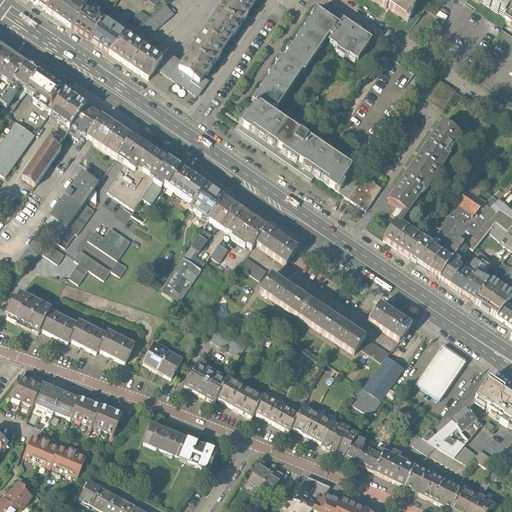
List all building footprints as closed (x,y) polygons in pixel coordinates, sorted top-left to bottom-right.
[(33,0),(52,12),(60,0),(33,0)] [(60,0),(52,12),(78,30),(91,10),(94,6),(85,0),(60,0)] [(231,0),(224,11),(245,25),(262,0),(231,0)] [(370,0),(369,2),(385,13),(386,12),(404,24),(409,17),(410,18),(414,11),(397,0),(370,0)] [(511,0),(475,0),(508,21),(511,14),(511,0)] [(138,46),(175,13),(165,2),(147,18),(139,9),(125,22),(133,30),(128,35),(138,46)] [(78,30),(88,43),(102,23),(91,10),(78,30)] [(224,11),(209,32),(230,46),(245,25),(224,11)] [(340,30),(317,14),(311,22),(312,23),(285,63),(283,62),(252,107),(257,110),(269,119),(273,113),(276,115),(303,76),(304,77),(329,40),(332,42),(340,30)] [(125,39),(102,23),(88,43),(106,55),(125,39)] [(344,25),(340,30),(332,42),(328,46),(337,53),(337,54),(348,61),(349,60),(357,66),(372,44),(344,25)] [(209,32),(197,49),(218,64),(230,46),(209,32)] [(106,55),(128,71),(143,50),(126,38),(125,39),(106,55)] [(24,66),(0,49),(0,79),(10,87),(13,84),(23,68),(24,66)] [(210,77),(218,64),(197,49),(188,63),(185,68),(206,82),(210,77)] [(159,60),(143,50),(128,71),(144,82),(153,69),(159,60)] [(214,80),(210,77),(206,82),(185,68),(188,63),(173,52),(159,60),(153,69),(203,96),(214,80)] [(37,77),(23,68),(13,84),(18,88),(26,93),(37,77)] [(63,94),(37,77),(26,93),(24,95),(51,113),(63,94)] [(431,78),(419,98),(443,113),(456,94),(431,78)] [(15,93),(18,88),(13,84),(10,87),(0,102),(0,109),(4,112),(16,94),(15,93)] [(365,92),(360,117),(376,121),(380,103),(375,102),(376,95),(365,92)] [(85,109),(63,94),(51,113),(48,118),(69,132),(71,128),(85,109)] [(101,120),(85,109),(71,128),(88,139),(101,120)] [(353,175),(269,119),(257,110),(241,133),(251,139),(253,136),(278,153),(277,154),(305,173),(305,172),(330,188),(328,192),(337,199),(353,175)] [(104,121),(101,120),(88,139),(86,141),(89,143),(117,162),(132,140),(104,121)] [(33,137),(14,124),(0,143),(0,176),(3,179),(33,137)] [(389,204),(404,214),(407,216),(460,139),(442,125),(435,135),(422,155),(409,175),(395,195),(389,204)] [(57,144),(47,137),(17,181),(30,190),(55,153),(52,151),(57,144)] [(152,182),(155,184),(168,164),(134,142),(132,140),(117,162),(116,164),(118,165),(122,168),(134,176),(137,172),(152,182)] [(180,173),(168,164),(155,184),(153,186),(161,191),(163,188),(168,192),(180,173)] [(131,213),(152,182),(137,172),(134,176),(122,168),(104,195),(131,213)] [(205,189),(180,173),(168,192),(193,208),(205,189)] [(81,174),(39,233),(54,244),(64,229),(66,231),(84,206),(98,186),(81,174)] [(363,182),(353,175),(337,199),(343,203),(344,201),(348,204),(363,182)] [(368,185),(363,182),(348,204),(366,216),(381,194),(372,188),(372,185),(368,185)] [(474,183),(466,192),(477,200),(484,190),(474,183)] [(505,186),(492,198),(497,204),(500,202),(511,193),(505,186)] [(224,202),(205,189),(193,208),(190,213),(208,225),(209,224),(224,202)] [(466,192),(456,206),(472,217),(485,205),(477,200),(466,192)] [(435,234),(449,244),(455,237),(461,241),(458,244),(464,247),(471,253),(472,255),(488,235),(497,225),(508,234),(511,229),(511,212),(500,202),(497,204),(492,198),(485,205),(472,217),(456,206),(435,234)] [(223,233),(224,234),(239,212),(237,211),(224,202),(209,224),(223,233)] [(93,212),(84,206),(66,231),(64,229),(54,244),(64,250),(74,236),(75,237),(93,212)] [(261,227),(239,212),(224,234),(247,249),(252,252),(255,248),(267,230),(261,227)] [(385,244),(410,261),(423,242),(400,228),(407,216),(404,214),(396,226),(385,244)] [(488,235),(511,254),(511,229),(508,234),(497,225),(488,235)] [(87,243),(117,263),(130,243),(111,230),(104,240),(94,233),(87,243)] [(298,251),(267,230),(255,248),(286,268),(298,251)] [(203,231),(198,239),(206,244),(211,236),(203,231)] [(446,261),(458,244),(461,241),(455,237),(449,244),(440,256),(446,261)] [(198,239),(182,261),(201,274),(206,267),(196,260),(207,244),(206,244),(198,239)] [(431,247),(423,242),(410,261),(428,274),(440,256),(430,250),(431,247)] [(428,274),(440,282),(464,247),(458,244),(446,261),(440,256),(428,274)] [(228,251),(219,245),(209,259),(219,265),(228,251)] [(440,282),(450,289),(462,272),(460,270),(471,253),(464,247),(440,282)] [(64,258),(48,248),(42,257),(57,267),(64,258)] [(29,267),(39,259),(32,251),(23,260),(29,267)] [(110,273),(80,253),(74,263),(79,266),(68,281),(78,287),(88,272),(103,283),(110,273)] [(511,288),(511,287),(511,255),(494,277),(511,288)] [(259,283),(266,272),(245,260),(238,270),(259,283)] [(182,261),(160,294),(178,307),(201,274),(182,261)] [(117,263),(110,273),(120,279),(127,269),(117,263)] [(450,289),(461,296),(476,275),(481,269),(475,265),(467,276),(462,272),(450,289)] [(260,292),(291,313),(302,297),(271,275),(260,292)] [(461,296),(473,304),(489,284),(476,275),(461,296)] [(511,299),(489,284),(473,304),(496,320),(505,309),(511,301),(511,299)] [(10,297),(2,312),(15,319),(13,323),(34,333),(35,330),(46,310),(47,307),(16,291),(13,298),(10,297)] [(291,313),(322,335),(334,318),(302,297),(291,313)] [(410,327),(379,305),(367,322),(399,344),(410,327)] [(496,320),(511,330),(511,313),(505,309),(496,320)] [(73,324),(46,310),(35,330),(63,344),(65,339),(73,324)] [(365,340),(334,318),(322,335),(354,356),(365,340)] [(76,320),(73,324),(65,339),(92,353),(94,350),(102,334),(76,320)] [(104,330),(102,334),(94,350),(121,363),(131,344),(104,330)] [(381,367),(386,360),(388,357),(368,342),(361,351),(381,367)] [(139,363),(153,371),(164,352),(150,344),(139,363)] [(390,355),(394,357),(399,349),(396,346),(390,355)] [(441,349),(414,388),(438,404),(465,365),(441,349)] [(178,360),(164,352),(153,371),(167,379),(178,360)] [(404,373),(386,360),(381,367),(362,391),(372,399),(380,404),(404,373)] [(210,403),(213,399),(223,380),(193,364),(180,387),(210,403)] [(23,376),(14,397),(37,406),(38,403),(46,385),(23,376)] [(247,418),(250,413),(259,396),(225,378),(223,380),(213,399),(247,418)] [(483,406),(486,409),(500,391),(501,388),(485,378),(473,397),(484,404),(483,406)] [(47,382),(46,385),(38,403),(52,409),(51,413),(56,415),(58,411),(74,418),(83,397),(47,382)] [(362,413),(372,399),(362,391),(352,405),(362,413)] [(511,399),(500,391),(486,409),(485,411),(498,420),(497,423),(504,427),(508,421),(511,423),(511,399)] [(285,432),(287,429),(295,414),(260,394),(259,396),(250,413),(285,432)] [(105,406),(83,397),(74,418),(96,427),(97,426),(105,406)] [(106,404),(105,406),(97,426),(117,435),(127,413),(106,404)] [(287,429),(318,446),(330,424),(299,407),(295,414),(287,429)] [(463,408),(447,421),(454,429),(458,433),(473,420),(463,408)] [(436,451),(450,459),(460,446),(461,445),(453,441),(448,447),(439,441),(450,432),(454,429),(447,421),(432,435),(424,442),(436,451)] [(148,443),(180,457),(189,436),(156,423),(148,443)] [(317,447),(340,458),(353,438),(355,435),(330,424),(318,446),(317,447)] [(418,438),(424,442),(432,435),(427,430),(418,438)] [(0,455),(12,441),(0,431),(0,455)] [(64,446),(37,434),(28,456),(55,467),(55,465),(64,446)] [(222,450),(189,436),(180,457),(213,470),(222,450)] [(340,458),(353,464),(363,444),(363,443),(353,438),(340,458)] [(65,444),(64,446),(55,465),(81,476),(91,455),(65,444)] [(368,446),(363,444),(353,464),(371,473),(381,452),(374,449),(373,451),(367,448),(368,446)] [(465,468),(470,461),(473,457),(460,446),(450,459),(465,468)] [(371,473),(401,488),(412,467),(381,452),(371,473)] [(473,457),(470,461),(487,472),(493,463),(476,452),(473,457)] [(278,470),(265,462),(253,479),(275,494),(283,482),(285,478),(277,472),(278,470)] [(428,501),(438,480),(412,467),(401,488),(428,501)] [(23,478),(15,489),(31,502),(37,494),(28,487),(30,484),(23,478)] [(83,497),(95,504),(105,486),(93,479),(83,497)] [(322,479),(318,487),(313,496),(322,501),(331,492),(335,485),(322,479)] [(458,489),(438,480),(428,501),(447,511),(458,489)] [(288,486),(283,482),(275,494),(281,499),(277,505),(283,508),(290,496),(290,494),(285,491),(288,486)] [(308,482),(299,498),(318,508),(322,501),(313,496),(318,487),(308,482)] [(482,497),(488,486),(481,483),(476,494),(482,497)] [(95,504),(106,510),(117,492),(105,486),(95,504)] [(25,510),(31,502),(15,489),(9,496),(23,508),(25,510)] [(447,511),(450,511),(464,511),(473,497),(458,489),(447,511)] [(106,510),(109,511),(120,511),(128,499),(117,492),(106,510)] [(318,508),(328,511),(357,511),(362,502),(348,495),(346,499),(331,492),(322,501),(318,508)] [(7,495),(0,502),(0,503),(10,511),(20,511),(23,508),(9,496),(7,495)] [(298,500),(290,496),(283,508),(280,511),(315,511),(318,508),(299,498),(298,500)] [(489,504),(473,497),(464,511),(484,511),(485,511),(489,504)] [(120,511),(135,511),(140,505),(128,499),(120,511)] [(383,511),(381,511),(362,502),(357,511),(383,511)] [(0,511),(10,511),(0,503),(0,511)]
